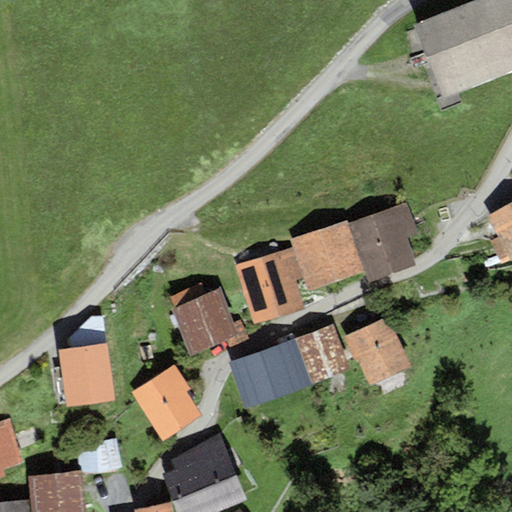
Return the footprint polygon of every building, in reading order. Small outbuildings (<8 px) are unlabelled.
[(511,0),(476,0),(413,25),(441,97),(511,70),(511,0)] [(408,202),(350,223),(366,272),(370,284),(418,267),(407,236),(419,232),(408,202)] [(511,260),(511,202),(488,217),(498,238),(490,243),(505,265),(511,260)] [(290,239),(293,246),(303,278),(308,291),(366,272),(350,223),(348,219),(290,239)] [(293,246),(235,265),(254,324),(304,307),(296,280),(303,278),(293,246)] [(170,297),(176,308),(207,294),(201,283),(170,297)] [(233,323),(220,288),(207,294),(176,308),(172,310),(190,357),(226,340),(238,335),(233,323)] [(67,341),(67,348),(108,344),(102,314),(91,316),(67,341)] [(411,367),(391,317),(344,336),(355,362),(360,360),(370,384),(411,367)] [(241,320),(233,323),(238,335),(226,340),(230,349),(250,340),(241,320)] [(295,340),(311,386),(350,372),(334,326),(295,340)] [(295,340),(229,363),(245,409),(311,386),(295,340)] [(114,402),(108,344),(67,348),(58,349),(64,407),(114,402)] [(176,365),(132,393),(162,441),(201,417),(185,392),(191,388),(176,365)] [(10,420),(0,423),(0,478),(4,477),(2,470),(23,464),(10,420)] [(220,434),(172,460),(175,471),(165,475),(178,511),(216,511),(246,500),(220,434)] [(77,445),(83,475),(123,468),(118,437),(77,445)] [(84,511),(80,470),(28,475),(31,500),(31,511),(84,511)] [(31,511),(31,500),(0,502),(0,511),(31,511)] [(172,511),(171,503),(133,510),(133,511),(172,511)]
